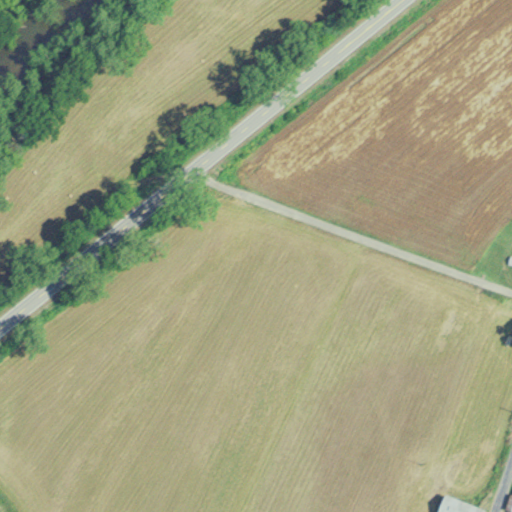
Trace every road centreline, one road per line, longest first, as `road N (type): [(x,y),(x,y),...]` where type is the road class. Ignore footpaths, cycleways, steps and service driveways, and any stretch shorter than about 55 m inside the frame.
road 1 (primary): [(395,0),(0,323)]
road 2 (residential): [(511,287),(190,168)]
